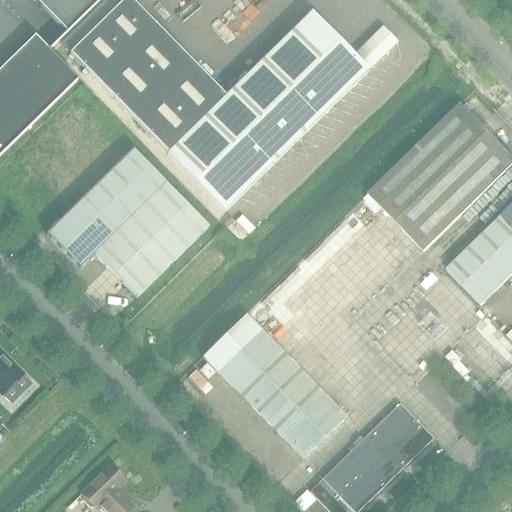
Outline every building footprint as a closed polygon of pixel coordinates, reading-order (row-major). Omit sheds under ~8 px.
[(33,0),(40,8),(42,6),(68,32),(100,0),(33,0)] [(124,0),(69,54),(167,154),(224,212),(397,43),(382,27),(352,56),(311,13),(225,97),(129,0),(124,0)] [(0,155),(77,81),(34,37),(0,70),(0,155)] [(423,253),(511,165),(511,158),(460,105),(367,196),(423,253)] [(79,269),(94,256),(136,299),(207,228),(165,185),(132,151),(46,235),(79,269)] [(511,229),(511,205),(500,218),(511,229)] [(480,307),(511,275),(511,232),(499,219),(445,271),(480,307)] [(202,358),(217,374),(302,461),(345,419),(245,316),(202,358)] [(0,395),(1,396),(22,375),(0,351),(0,395)] [(399,405),(321,481),(309,492),(327,511),(344,511),(335,502),(338,499),(351,511),(357,511),(433,439),(399,405)] [(124,482),(109,466),(80,494),(83,497),(83,501),(89,508),(94,508),(96,510),(99,507),(103,511),(128,511),(133,508),(116,490),(124,482)]
